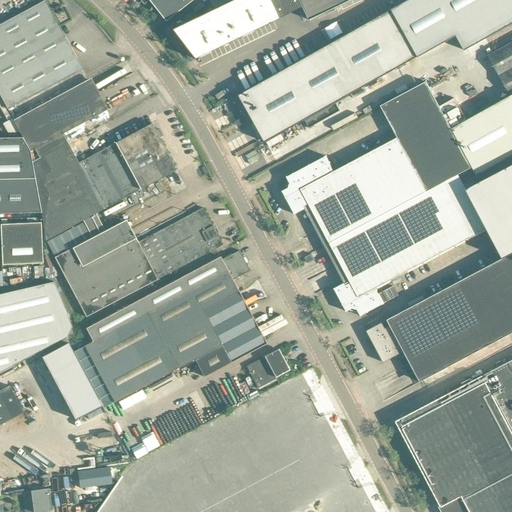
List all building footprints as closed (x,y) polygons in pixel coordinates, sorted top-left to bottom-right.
[(0,24),(0,96),(7,109),(82,68),(45,0),(0,24)] [(178,12),(181,9),(192,0),(148,0),(159,13),(172,4),(178,12)] [(279,18),(270,0),(232,0),(172,29),(194,58),(279,18)] [(299,0),(309,20),(351,0),(299,0)] [(511,0),(408,0),(392,10),(418,57),(457,36),(465,50),(511,24),(511,0)] [(352,109),(396,84),(384,62),(393,57),(376,26),(234,105),(254,140),(263,135),(272,153),(343,114),(341,110),(350,105),(352,109)] [(501,97),(511,90),(511,42),(488,55),(507,90),(500,94),(501,97)] [(494,70),(490,73),(496,84),(500,81),(494,70)] [(88,79),(13,120),(20,133),(22,137),(30,151),(34,148),(63,133),(63,134),(102,112),(107,109),(104,103),(101,104),(88,79)] [(472,168),(440,107),(426,82),(411,90),(381,106),(398,138),(334,172),(326,156),(293,174),(288,177),(288,176),(287,177),(290,183),(289,188),(282,191),(283,192),(295,213),(294,213),(295,214),(305,209),(304,207),(309,204),(326,236),(322,238),(326,245),(467,171),(467,170),(472,168)] [(511,90),(501,97),(502,99),(466,119),(455,98),(440,107),(472,168),(476,176),(511,156),(511,90)] [(86,229),(99,222),(95,213),(176,170),(151,123),(78,163),(63,134),(63,133),(34,148),(30,151),(29,151),(34,178),(41,212),(46,240),(47,242),(82,223),(86,229)] [(29,151),(30,151),(22,137),(0,137),(0,178),(34,178),(29,151)] [(511,165),(475,185),(466,190),(487,229),(502,259),(511,253),(511,165)] [(376,289),(487,229),(466,190),(475,185),(467,171),(326,245),(329,253),(334,250),(351,282),(346,285),(345,283),(334,288),(335,289),(347,311),(346,311),(346,312),(353,308),(358,310),(361,316),(362,316),(362,315),(394,298),(389,289),(379,294),(376,289)] [(0,213),(41,212),(34,178),(0,178),(0,213)] [(86,318),(214,250),(223,245),(218,236),(218,235),(213,225),(212,226),(203,207),(191,213),(192,214),(156,233),(138,242),(125,220),(104,231),(99,222),(86,229),(90,237),(68,248),(69,248),(54,256),(54,258),(86,318)] [(0,224),(2,265),(43,263),(41,222),(0,224)] [(250,270),(239,250),(222,259),(220,256),(86,328),(92,341),(84,346),(114,402),(194,359),(203,377),(266,343),(232,280),(250,270)] [(511,332),(511,253),(502,259),(410,308),(367,331),(372,340),(373,340),(377,346),(375,347),(384,362),(404,351),(420,381),(459,361),(511,332)] [(305,257),(308,263),(314,260),(311,254),(305,257)] [(0,372),(67,336),(72,327),(54,282),(0,294),(0,372)] [(75,344),(47,355),(72,421),(100,410),(75,344)] [(275,377),(280,374),(289,370),(278,349),(245,367),(257,390),(276,380),(275,377)] [(511,359),(484,375),(510,425),(511,423),(511,359)] [(511,511),(511,431),(482,376),(396,421),(441,507),(446,505),(448,509),(455,505),(458,511),(511,511)] [(9,385),(0,390),(0,424),(24,412),(9,385)] [(109,468),(78,472),(80,488),(112,483),(109,468)] [(0,493),(21,491),(20,484),(0,487),(0,493)] [(49,488),(31,491),(33,511),(36,511),(52,510),(49,488)]
